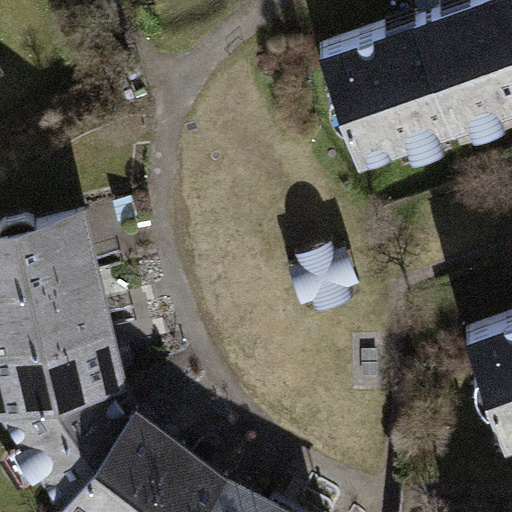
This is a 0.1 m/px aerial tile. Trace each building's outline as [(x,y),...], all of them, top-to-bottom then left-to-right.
[(363,161),(511,107),(511,0),(409,0),(317,33),(363,161)] [(0,284),(101,259),(86,199),(0,219),(0,284)] [(341,225),(289,241),(308,297),(359,281),(341,225)] [(101,259),(0,284),(0,348),(116,320),(101,259)] [(504,440),(511,437),(511,309),(463,328),(481,376),(504,440)] [(116,320),(0,348),(0,412),(131,381),(116,320)] [(131,381),(0,412),(0,435),(47,511),(136,396),(131,381)] [(47,511),(126,511),(182,431),(136,396),(47,511)] [(182,431),(126,511),(197,511),(228,465),(182,431)] [(271,511),(281,494),(228,465),(197,511),(271,511)] [(314,511),(281,494),(271,511),(314,511)]
